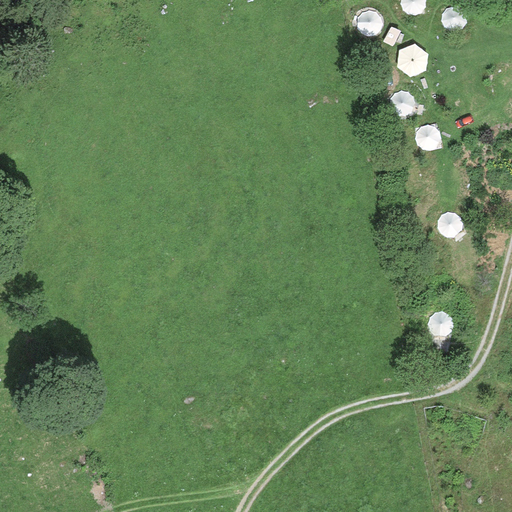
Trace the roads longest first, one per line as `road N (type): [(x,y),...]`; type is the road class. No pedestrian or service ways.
road 1 (track): [(511,237),(481,356),(460,374),(324,420),(286,448),(241,511)]
road 2 (track): [(253,486),(100,511)]
